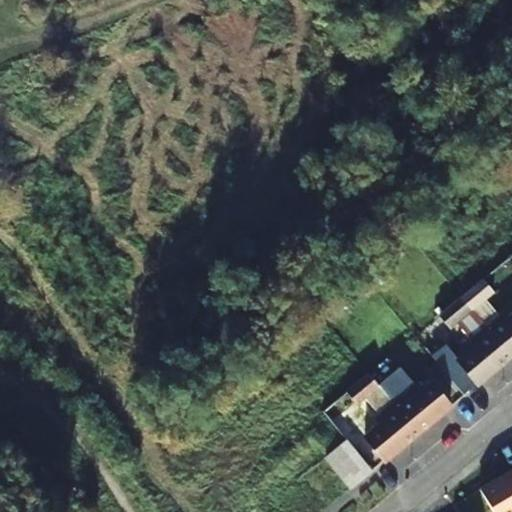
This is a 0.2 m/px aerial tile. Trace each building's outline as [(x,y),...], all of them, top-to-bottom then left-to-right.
[(478,284),(457,302),(469,316),(489,298),(478,284)] [(440,316),(452,331),(469,316),(457,302),(440,316)] [(511,314),(511,315),(508,311),(482,332),(507,362),(511,357),(511,314)] [(507,362),(482,332),(462,349),(464,355),(456,363),(477,387),(507,362)] [(384,362),(366,378),(378,392),(396,377),(384,362)] [(349,392),(360,407),(378,392),(366,378),(349,392)] [(418,394),(414,390),(392,409),(417,438),(448,411),(427,387),(418,394)] [(344,392),(322,410),(335,425),(357,408),(344,392)] [(372,426),(376,431),(365,441),(385,465),(417,438),(392,409),(372,426)] [(345,444),(326,458),(333,467),(341,479),(350,491),(370,474),(362,463),(353,453),(345,444)] [(511,511),(511,470),(480,490),(492,511),(511,511)]
